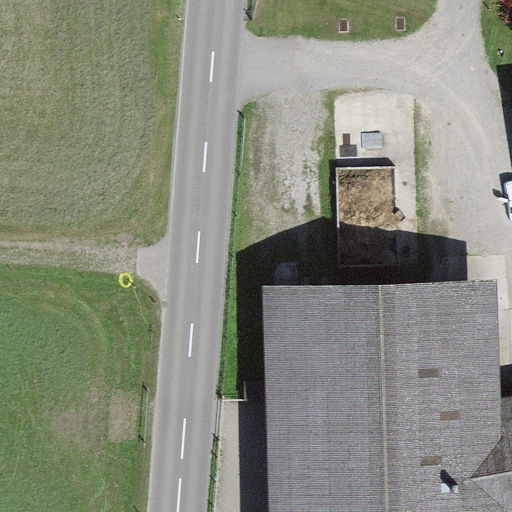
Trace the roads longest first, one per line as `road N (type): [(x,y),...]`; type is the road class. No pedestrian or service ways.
road 1 (tertiary): [(179,511),(223,0)]
road 2 (track): [(0,253),(198,267)]
